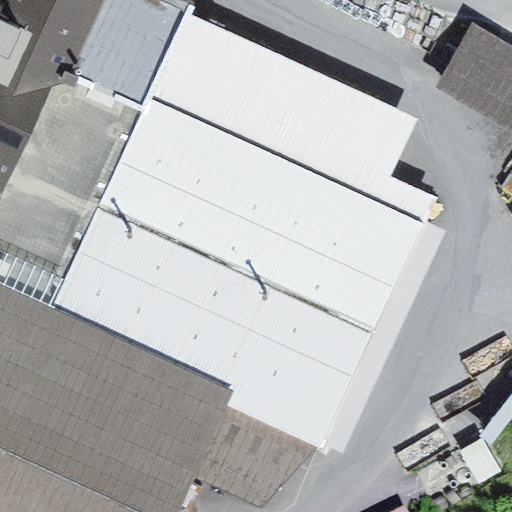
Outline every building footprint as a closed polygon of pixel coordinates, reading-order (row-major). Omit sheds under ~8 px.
[(80,64),(110,0),(0,0),(0,184),(90,226),(151,98),(80,64)] [(196,4),(187,0),(110,0),(80,64),(151,98),(192,12),(196,4)] [(192,12),(151,98),(423,224),(436,199),(391,177),(418,120),(192,12)] [(511,50),(469,27),(437,85),(511,125),(511,50)] [(318,448),(423,224),(151,98),(90,226),(58,304),(232,391),(225,407),(318,448)] [(90,226),(0,185),(0,511),(180,511),(194,483),(257,511),(263,511),(318,448),(225,407),(232,391),(235,385),(58,304),(90,226)] [(447,235),(423,224),(318,448),(341,459),(447,235)] [(511,395),(482,436),(494,445),(511,420),(511,395)]
